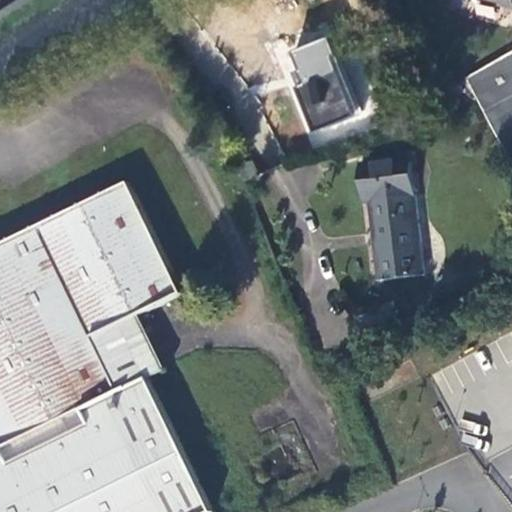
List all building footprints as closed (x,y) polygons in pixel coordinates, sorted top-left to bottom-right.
[(0,0),(0,13),(21,0),(0,0)] [(511,0),(470,0),(511,11),(511,54),(466,81),(511,163),(511,0)] [(331,35),(295,50),(303,66),(293,74),(317,128),(357,114),(334,57),(339,55),(331,35)] [(380,282),(424,277),(411,159),(361,167),(366,206),(370,206),(380,282)] [(0,511),(213,511),(149,381),(123,396),(94,340),(141,318),(186,297),(134,186),(0,250),(0,511)] [(123,396),(149,381),(167,372),(141,318),(94,340),(123,396)]
